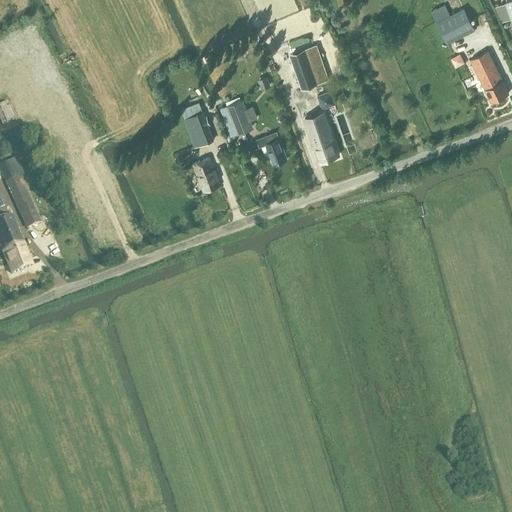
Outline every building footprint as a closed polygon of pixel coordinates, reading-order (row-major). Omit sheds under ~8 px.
[(450,14),(445,4),(431,11),(447,43),(475,30),(464,7),(450,14)] [(489,50),(471,59),(486,91),(504,82),(489,50)] [(301,55),(289,59),(287,60),(299,93),(313,88),(301,55)] [(510,94),(504,82),(486,91),(492,103),(510,94)] [(331,91),(318,95),(322,109),(336,104),(331,91)] [(243,99),(226,105),(237,133),(254,127),(243,99)] [(16,121),(8,102),(0,105),(0,118),(3,127),(14,122),(16,121)] [(185,120),(203,113),(200,103),(181,110),(185,120)] [(324,112),(305,119),(320,161),(339,154),(324,112)] [(203,113),(184,120),(194,149),(214,142),(203,113)] [(266,144),(273,164),(287,159),(280,138),(279,138),(277,132),(257,139),(260,146),(266,144)] [(210,156),(193,163),(204,192),(221,185),(210,156)] [(7,163),(4,165),(0,166),(0,170),(4,179),(13,174),(7,163)] [(19,178),(9,183),(6,184),(27,229),(40,224),(35,212),(34,212),(34,210),(27,195),(26,196),(19,178)] [(12,217),(0,221),(0,246),(11,275),(32,267),(12,217)]
